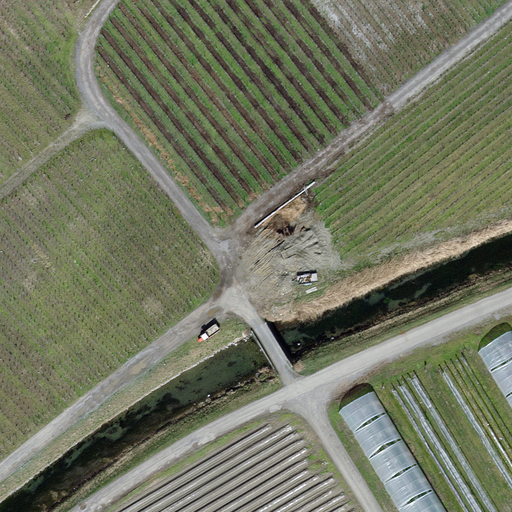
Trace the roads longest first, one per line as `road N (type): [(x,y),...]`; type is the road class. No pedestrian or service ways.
road 1 (track): [(511,4),(245,218),(225,255),(236,302)]
road 2 (track): [(297,391),(236,302),(192,323),(0,471)]
road 3 (track): [(225,255),(76,76),(96,18),(111,0)]
road 4 (track): [(83,511),(159,456),(297,391)]
road 5 (track): [(297,391),(511,295)]
road 6 (track): [(371,511),(297,391)]
